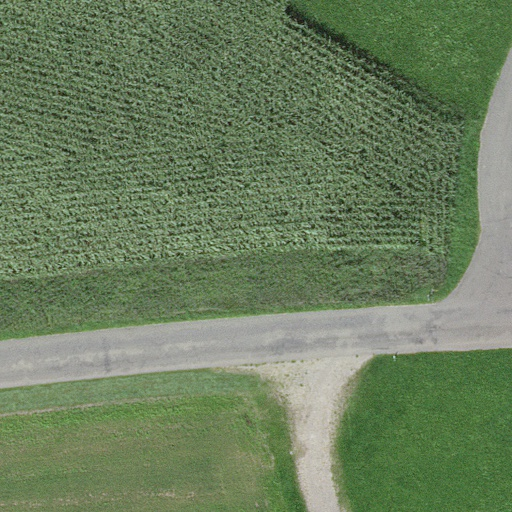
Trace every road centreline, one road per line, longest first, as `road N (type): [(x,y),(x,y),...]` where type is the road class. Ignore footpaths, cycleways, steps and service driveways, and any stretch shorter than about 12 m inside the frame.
road 1 (unclassified): [(511,327),(0,365)]
road 2 (unclassified): [(511,299),(503,210),(511,113)]
